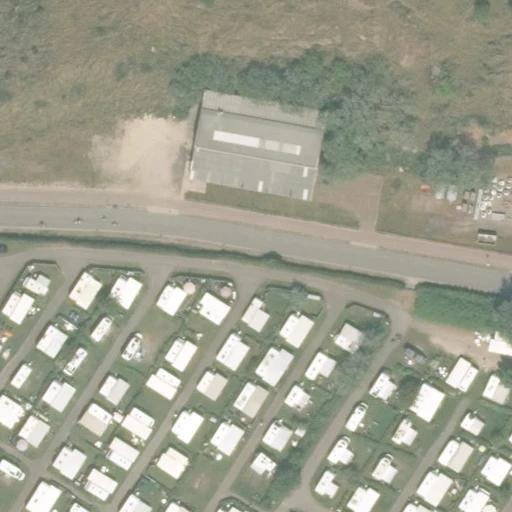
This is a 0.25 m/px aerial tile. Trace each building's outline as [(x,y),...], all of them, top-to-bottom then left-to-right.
[(323,114),(199,92),(183,179),(307,201),(323,114)] [(71,298),(90,309),(106,283),(86,271),(71,298)] [(45,295),(52,282),(34,272),(27,286),(45,295)] [(124,273),(111,297),(132,309),(146,285),(124,273)] [(177,316),(192,294),(174,282),(159,304),(177,316)] [(4,312),(23,323),(37,299),(18,288),(4,312)] [(263,309),(267,302),(258,297),(244,320),(263,332),(273,315),(263,309)] [(301,345),(312,325),(294,315),(283,335),(301,345)] [(337,342),(357,354),(370,335),(350,322),(337,342)] [(60,358),(70,333),(50,324),(40,350),(60,358)] [(493,351),(511,354),(511,332),(497,330),(493,351)] [(219,360),(239,372),(253,346),(233,335),(219,360)] [(168,360),(188,371),(201,347),(181,337),(168,360)] [(274,346),(258,373),(277,385),(294,358),(274,346)] [(161,366),(151,386),(175,399),(185,379),(161,366)] [(199,390),(218,401),(231,380),(212,369),(199,390)] [(101,393),(120,404),(132,384),(113,373),(101,393)] [(485,396),(506,404),(511,390),(511,379),(494,373),(485,396)] [(64,412),(78,390),(58,377),(44,399),(64,412)] [(253,380),(237,406),(257,419),(273,393),(253,380)] [(413,412),(436,421),(449,392),(426,382),(413,412)] [(4,393),(0,399),(0,419),(14,429),(28,408),(4,393)] [(102,436),(115,416),(94,403),(81,422),(102,436)] [(135,406),(123,425),(147,440),(159,421),(135,406)] [(190,443),(207,421),(190,408),(173,430),(190,443)] [(21,435),(40,447),(53,426),(34,414),(21,435)] [(283,448),(296,429),(280,419),(267,438),(283,448)] [(234,452),(246,431),(228,421),(216,441),(234,452)] [(130,469),(141,450),(117,436),(106,455),(130,469)] [(443,464),(466,472),(477,445),(454,436),(443,464)] [(171,445),(159,465),(181,478),(193,458),(171,445)] [(511,461),(496,453),(484,474),(505,485),(511,472),(511,461)] [(95,469),(86,489),(110,501),(120,480),(95,469)] [(32,511),(52,511),(65,491),(46,479),(28,509),(32,511)] [(359,511),(373,511),(384,496),(365,484),(351,506),(359,511)] [(468,511),(485,511),(495,495),(475,485),(463,509),(468,511)] [(133,493),(121,511),(152,511),(156,507),(133,493)] [(435,511),(415,500),(407,511),(435,511)] [(169,511),(193,511),(178,501),(169,511)]
